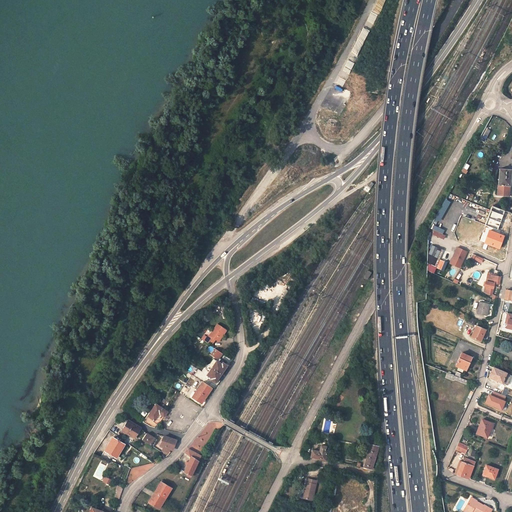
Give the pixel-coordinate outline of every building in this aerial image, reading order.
[(509,196),(511,170),(500,169),(497,195),(509,196)] [(490,210),(500,214),(502,209),(492,205),(490,210)] [(494,228),(500,214),(490,210),(485,225),(494,228)] [(486,230),(481,241),(499,248),(504,236),(489,230),(489,231),(486,230)] [(424,269),(433,273),(443,249),(433,245),(424,269)] [(467,251),(457,247),(452,258),(462,262),(467,251)] [(472,254),(470,259),(482,263),(483,257),(472,254)] [(436,268),(444,271),(447,262),(440,259),(436,268)] [(488,290),(487,293),(487,294),(491,295),(493,283),(499,284),(501,277),(491,275),(490,282),(486,281),(485,287),(486,287),(486,289),(488,290)] [(477,313),(486,316),(489,304),(480,302),(477,313)] [(473,325),(476,319),(469,316),(466,322),(473,325)] [(209,336),(215,340),(218,342),(226,330),(217,324),(209,336)] [(480,341),(481,341),(486,330),(476,325),(471,337),(480,341)] [(211,346),(214,342),(208,338),(204,335),(201,339),(211,346)] [(221,353),(215,349),(211,354),(217,359),(221,353)] [(456,365),(464,369),(467,362),(469,363),(472,357),(462,353),(456,365)] [(217,360),(212,367),(221,374),(227,365),(223,363),(222,364),(217,360)] [(215,382),(221,374),(212,367),(207,375),(211,377),(209,380),(211,381),(212,380),(215,382)] [(504,378),(507,373),(493,367),(489,377),(502,382),(504,378)] [(468,380),(459,377),(456,375),(448,373),(446,377),(452,380),(453,378),(466,383),(468,380)] [(192,397),(199,402),(201,399),(203,401),(212,388),(203,382),(192,397)] [(500,394),(506,396),(508,389),(502,387),(500,394)] [(487,398),(485,403),(502,410),(505,401),(504,401),(506,397),(506,396),(500,394),(492,391),(490,395),(491,396),(489,399),(487,398)] [(149,416),(154,420),(153,421),(158,424),(167,412),(156,404),(150,412),(151,413),(149,416)] [(482,419),(480,425),(481,425),(477,433),(487,437),(493,423),(482,419)] [(135,438),(141,428),(129,420),(123,430),(135,438)] [(143,440),(153,447),(158,440),(155,438),(154,438),(147,433),(143,440)] [(378,446),(373,445),(375,435),(370,433),(366,447),(369,448),(363,468),(372,469),(378,446)] [(177,440),(164,436),(160,446),(164,447),(163,451),(169,453),(170,449),(173,449),(177,440)] [(105,451),(117,458),(125,444),(113,437),(105,451)] [(459,442),(456,449),(465,453),(469,447),(459,442)] [(311,457),(325,460),(326,453),(325,452),(326,446),(321,446),(320,451),(312,450),(311,457)] [(189,449),(185,452),(191,457),(184,471),(188,473),(188,474),(191,476),(201,455),(189,449)] [(104,452),(101,457),(110,460),(112,457),(104,452)] [(457,474),(469,478),(475,462),(464,458),(462,462),(457,474)] [(498,469),(486,464),(482,474),(487,475),(486,476),(494,479),(498,469)] [(105,476),(102,482),(109,485),(112,479),(105,476)] [(317,480),(307,478),(303,498),(313,500),(317,480)] [(172,488),(161,482),(149,502),(159,509),(172,488)] [(118,485),(114,497),(119,498),(123,487),(118,485)] [(470,500),(465,508),(472,511),(491,511),(493,510),(484,505),(484,506),(477,502),(476,503),(470,500)]
